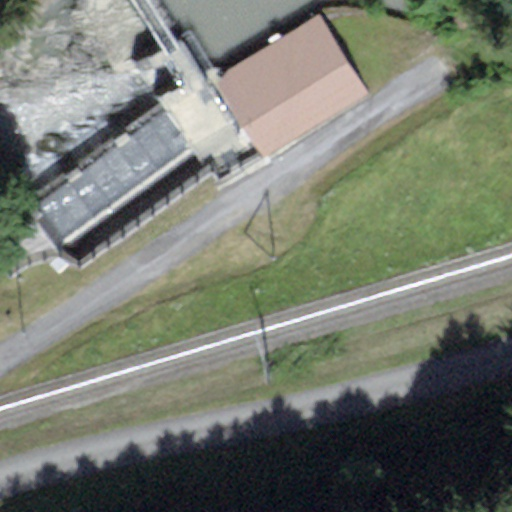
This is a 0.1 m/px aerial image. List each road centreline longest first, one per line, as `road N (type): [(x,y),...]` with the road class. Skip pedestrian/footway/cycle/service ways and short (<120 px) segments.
road 1 (unclassified): [(511,345),(256,421),(0,480)]
road 2 (unclassified): [(426,81),(0,365)]
